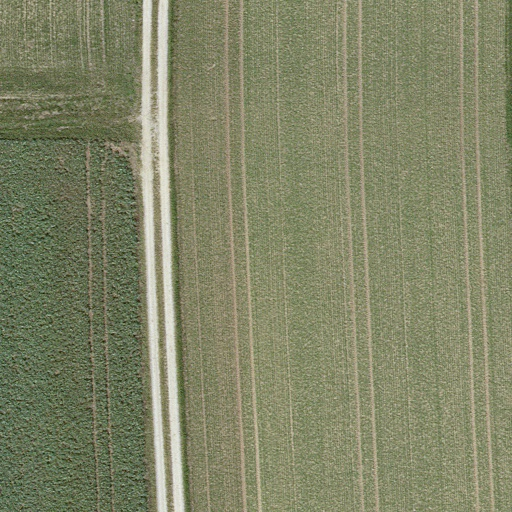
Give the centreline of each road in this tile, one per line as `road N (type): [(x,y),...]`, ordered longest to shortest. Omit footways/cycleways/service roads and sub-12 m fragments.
road 1 (track): [(176,511),(154,116),(157,0)]
road 2 (track): [(0,115),(154,116)]
